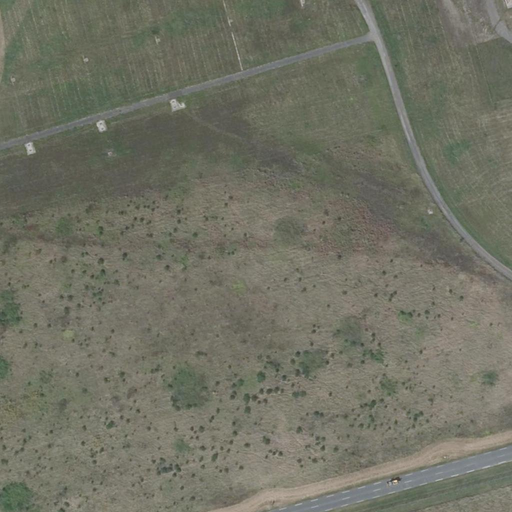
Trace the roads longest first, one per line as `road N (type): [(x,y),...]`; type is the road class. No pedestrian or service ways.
road 1 (track): [(375,35),(0,146)]
road 2 (track): [(511,275),(455,226),(418,165),(359,0)]
